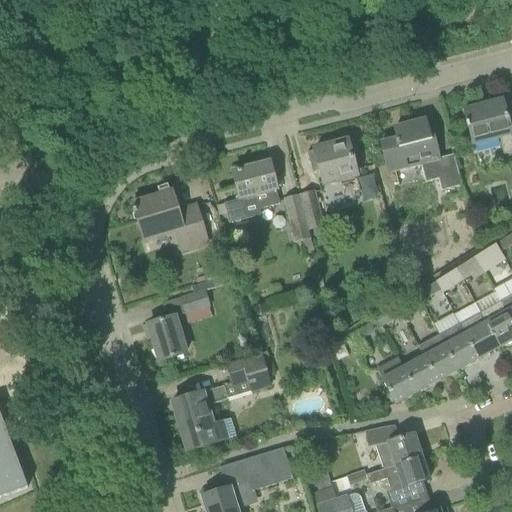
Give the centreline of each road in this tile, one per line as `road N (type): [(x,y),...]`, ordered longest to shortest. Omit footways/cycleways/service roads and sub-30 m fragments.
road 1 (unclassified): [(166,511),(83,246),(87,204),(101,176),(137,152),(511,61)]
road 2 (unclassified): [(490,511),(437,417),(511,396)]
